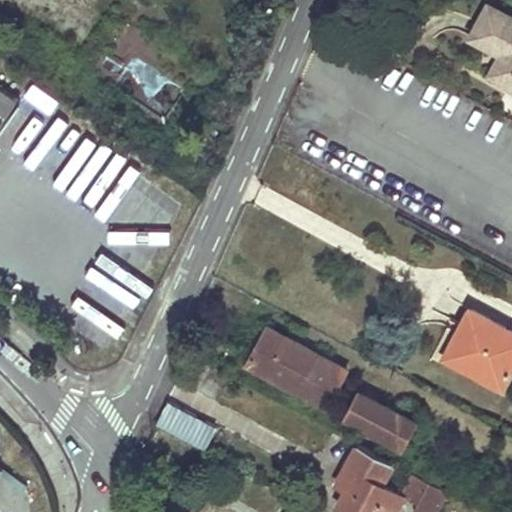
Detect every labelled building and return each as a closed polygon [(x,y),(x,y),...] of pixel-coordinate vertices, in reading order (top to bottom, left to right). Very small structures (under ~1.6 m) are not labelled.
[(40,0),(0,0),(29,19),(42,1),(40,0)] [(43,0),(42,1),(85,32),(107,0),(43,0)] [(85,32),(42,1),(29,19),(71,49),(85,32)] [(511,20),(487,8),(470,39),(497,54),(499,51),(502,52),(504,59),(503,62),(500,60),(491,75),(509,84),(511,77),(511,20)] [(0,131),(23,100),(0,83),(0,131)] [(502,386),(511,367),(511,329),(471,306),(448,348),(485,367),(480,374),(502,386)] [(257,345),(248,362),(268,374),(270,372),(296,388),(327,405),(347,370),(317,353),(289,338),(290,335),(269,325),(257,345)] [(485,367),(448,348),(445,354),(480,374),(485,367)] [(359,390),(345,416),(405,449),(419,423),(359,390)] [(159,420),(203,443),(213,422),(170,400),(159,420)] [(338,506),(350,511),(395,511),(405,495),(420,503),(416,511),(418,511),(435,511),(447,491),(358,444),(347,462),(353,464),(342,484),(347,488),(338,506)] [(353,464),(347,462),(337,482),(342,484),(353,464)]
